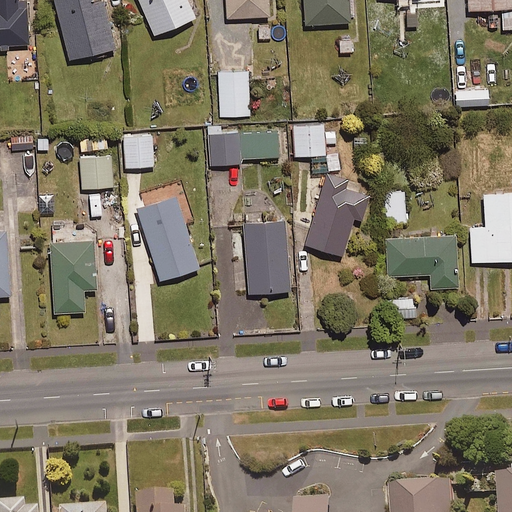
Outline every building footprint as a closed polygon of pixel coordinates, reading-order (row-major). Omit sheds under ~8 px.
[(0,0),(0,43),(9,43),(9,40),(27,39),(26,0),(0,0)] [(56,0),(71,54),(117,42),(105,0),(56,0)] [(197,13),(191,0),(141,0),(155,31),(197,13)] [(269,10),(268,0),(225,0),(226,12),(269,10)] [(303,0),(305,19),(349,16),(348,0),(303,0)] [(465,0),(465,5),(497,3),(498,27),(511,26),(511,13),(511,0),(465,0)] [(271,36),(270,16),(256,17),(257,36),(271,36)] [(353,32),(338,32),(339,51),(353,51),(353,32)] [(249,111),(247,66),(218,67),(220,112),(249,111)] [(485,102),(484,87),(452,88),(452,103),(485,102)] [(295,151),(325,149),(322,117),(293,120),(295,151)] [(240,152),(238,126),(220,127),(220,120),(207,121),(209,160),(240,158),(240,152)] [(238,126),(240,152),(278,150),(277,124),(238,126)] [(77,128),(80,149),(108,146),(106,125),(77,128)] [(337,125),(324,126),(327,165),(339,164),(337,125)] [(153,160),(152,129),(123,131),(124,162),(153,160)] [(10,134),(12,148),(32,145),(30,131),(10,134)] [(110,150),(79,152),(81,183),(112,180),(110,150)] [(361,212),(368,186),(347,180),(349,172),(326,166),(306,239),(342,249),(353,210),(361,212)] [(405,185),(383,185),(383,219),(406,219),(405,185)] [(511,255),(511,187),(480,190),(482,223),(467,224),(470,259),(511,255)] [(197,263),(176,191),(137,202),(158,274),(197,263)] [(290,285),(285,213),(243,216),(248,288),(290,285)] [(0,289),(9,289),(5,224),(0,224),(0,289)] [(454,284),(453,232),(384,234),(385,273),(427,271),(427,285),(454,284)] [(93,234),(49,237),(54,308),(84,306),(82,284),(96,283),(93,234)] [(412,295),(386,296),(386,315),(412,314),(412,295)] [(511,511),(511,454),(497,456),(501,511),(511,511)] [(389,472),(391,511),(458,511),(456,469),(389,472)] [(174,505),(173,489),(137,491),(138,511),(185,511),(186,505),(174,505)] [(23,498),(0,499),(0,511),(38,511),(38,506),(23,507),(23,498)] [(106,511),(106,503),(61,505),(61,511),(106,511)]
